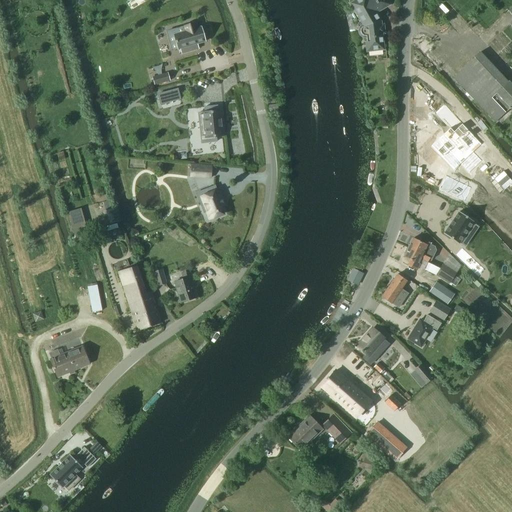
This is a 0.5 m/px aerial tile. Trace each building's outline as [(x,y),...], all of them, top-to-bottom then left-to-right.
[(379,21),(374,12),(388,4),(385,0),(358,0),(352,4),(364,24),(361,25),(358,28),(358,32),(359,36),(362,38),(366,38),(367,50),(382,48),(381,32),(382,32),(381,26),(380,26),(379,21)] [(175,44),(176,43),(178,50),(180,49),(182,54),(196,50),(194,45),(205,42),(201,27),(197,28),(195,23),(184,26),(186,31),(174,35),(176,41),(175,41),(175,44)] [(480,52),(453,77),(495,123),(511,106),(511,84),(509,81),(508,82),(480,52)] [(153,77),(155,85),(169,81),(167,73),(153,77)] [(161,104),(180,99),(177,89),(158,94),(161,104)] [(206,131),(207,142),(216,141),(215,136),(221,136),(219,111),(217,111),(217,106),(205,107),(205,113),(199,113),(200,131),(206,131)] [(450,129),(440,139),(444,143),(439,148),(446,155),(451,150),(454,153),(458,149),(461,152),(468,145),(466,143),(471,137),(459,125),(452,131),(450,129)] [(191,164),(191,169),(198,169),(198,177),(211,178),(212,166),(191,164)] [(439,176),(434,186),(450,194),(455,184),(439,176)] [(215,186),(207,189),(208,194),(200,197),(203,205),(201,206),(204,213),(206,212),(209,220),(223,214),(220,207),(225,205),(219,190),(217,190),(215,186)] [(108,200),(104,202),(111,229),(116,227),(108,200)] [(81,209),(67,212),(76,242),(89,238),(81,209)] [(459,212),(444,234),(458,244),(474,222),(459,212)] [(425,242),(424,244),(413,238),(408,248),(432,259),(436,251),(435,247),(425,242)] [(432,260),(432,259),(408,248),(404,257),(410,260),(408,266),(417,270),(420,264),(418,263),(420,259),(427,263),(429,259),(432,260)] [(424,269),(435,275),(439,269),(427,263),(424,269)] [(456,273),(443,264),(436,275),(449,284),(456,273)] [(161,322),(159,316),(151,292),(146,294),(137,266),(118,272),(137,330),(161,322)] [(363,274),(353,269),(348,281),(358,285),(363,274)] [(154,272),(159,287),(164,285),(160,270),(154,272)] [(182,273),(183,279),(175,282),(181,302),(196,297),(193,288),(194,288),(189,271),(182,273)] [(401,289),(407,281),(397,275),(390,284),(400,291),(401,289)] [(402,296),(405,291),(401,289),(400,291),(390,284),(382,296),(395,305),(401,305),(404,301),(402,296)] [(102,310),(97,285),(87,286),(92,312),(102,310)] [(443,320),(450,310),(436,301),(429,312),(443,320)] [(457,305),(453,310),(459,314),(463,309),(457,305)] [(33,313),(35,322),(43,320),(41,311),(33,313)] [(441,323),(427,314),(423,321),(420,319),(407,338),(420,346),(432,327),(436,330),(441,323)] [(357,346),(367,355),(364,359),(369,364),(380,353),(374,348),(383,338),(372,329),(357,346)] [(82,346),(68,352),(75,370),(89,364),(82,346)] [(75,370),(68,352),(60,356),(58,349),(49,353),(51,359),(50,360),(58,377),(75,370)] [(373,368),(380,374),(385,368),(378,362),(373,368)] [(421,364),(414,370),(425,384),(433,378),(421,364)] [(371,401),(336,370),(321,388),(356,418),(371,401)] [(407,401),(411,397),(406,392),(402,396),(407,401)] [(383,401),(393,411),(400,404),(390,394),(383,401)] [(322,425),(340,443),(350,432),(333,414),(322,425)] [(322,429),(309,416),(288,437),(301,450),(322,429)] [(375,426),(367,434),(390,454),(397,446),(375,426)] [(96,442),(89,449),(95,454),(102,447),(97,441),(96,442)] [(50,474),(49,475),(62,488),(64,486),(68,490),(80,479),(75,475),(85,465),(87,468),(96,459),(84,447),(76,456),(77,457),(74,459),(70,455),(69,455),(50,475),(50,474)] [(364,459),(362,468),(371,470),(374,461),(364,459)]
